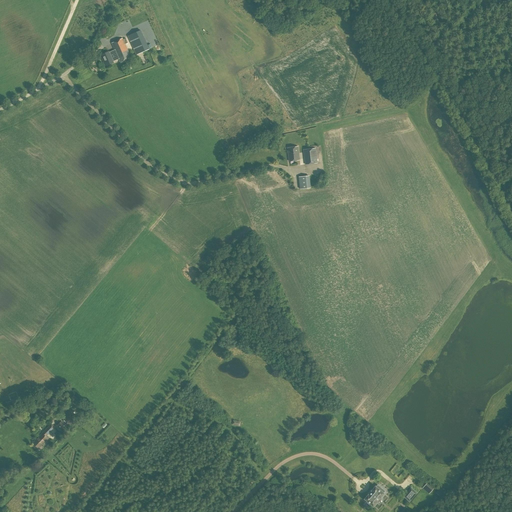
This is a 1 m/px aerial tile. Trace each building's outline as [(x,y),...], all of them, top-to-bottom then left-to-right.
[(151,0),(126,11),(132,26),(157,15),(157,14),(164,11),(160,2),(160,3),(158,0),(151,0)] [(160,25),(153,29),(166,54),(172,51),(170,48),(174,46),(171,39),(168,40),(160,25)] [(137,54),(149,49),(140,30),(128,36),(137,54)] [(128,43),(126,38),(123,39),(122,38),(112,43),(115,50),(109,52),(109,51),(101,55),(107,66),(114,63),(113,61),(117,60),(118,59),(120,63),(131,58),(131,57),(132,57),(129,51),(128,52),(125,44),(128,43)] [(288,148),(289,161),(299,160),(298,146),(288,148)] [(305,164),(317,163),(315,148),(303,149),(305,164)] [(300,189),(311,188),(309,175),(299,177),(300,189)] [(70,425),(77,418),(70,411),(63,417),(70,425)] [(65,425),(61,421),(57,425),(63,431),(70,425),(67,422),(65,425)] [(33,443),(39,448),(40,450),(43,447),(41,445),(48,438),(46,436),(55,427),(52,424),(33,443)] [(385,491),(377,484),(376,486),(375,485),(371,490),(371,491),(369,494),(368,493),(364,499),(367,501),(366,502),(370,505),(370,504),(373,507),(377,502),(378,503),(382,499),(381,498),(385,493),(384,492),(385,491)] [(410,502),(418,493),(411,487),(403,496),(410,502)] [(445,491),(441,488),(436,493),(441,497),(445,491)]
